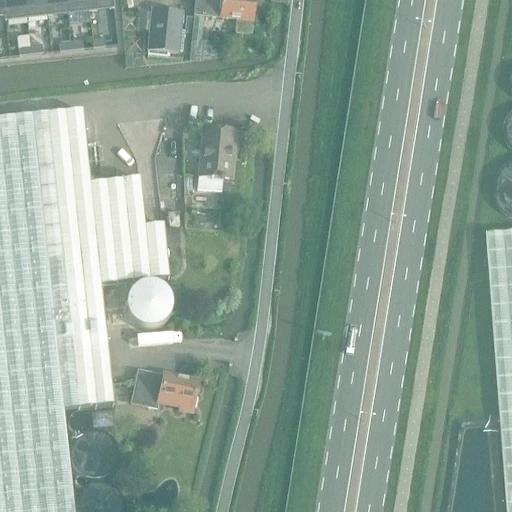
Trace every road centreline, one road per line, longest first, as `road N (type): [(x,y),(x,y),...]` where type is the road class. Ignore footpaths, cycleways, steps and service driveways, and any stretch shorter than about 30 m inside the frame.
road 1 (primary): [(411,0),(330,511)]
road 2 (primary): [(367,511),(448,0)]
road 3 (unclassified): [(224,511),(258,366),(298,0)]
